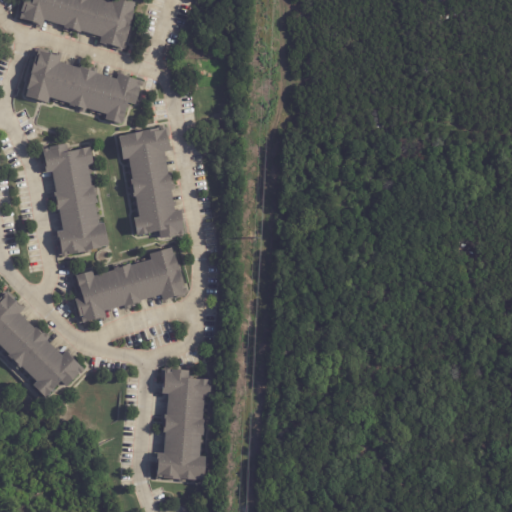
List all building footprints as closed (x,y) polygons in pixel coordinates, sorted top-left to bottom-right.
[(105,0),(112,2),(112,0),(123,0),(136,4),(134,12),(136,12),(127,44),(125,43),(125,45),(127,45),(124,54),(114,50),(113,52),(110,51),(111,47),(104,45),(103,48),(99,46),(100,43),(99,43),(100,38),(97,37),(96,39),(92,37),(92,35),(82,32),(82,33),(74,31),(73,33),(69,32),(69,33),(63,31),(64,26),(53,23),(52,25),(48,24),(48,22),(44,21),(42,29),(37,28),(38,25),(17,19),(18,13),(24,15),(24,14),(22,13),(26,0),(105,0)] [(39,52),(56,57),(57,53),(62,54),(61,57),(62,57),(61,64),(81,70),(81,68),(87,69),(87,70),(93,72),(93,71),(98,72),(98,75),(118,80),(119,75),(139,80),(140,79),(144,80),(142,87),(140,87),(140,89),(142,89),(137,106),(130,105),(124,126),(107,121),(108,116),(103,114),(102,118),(99,117),(99,116),(97,115),(97,116),(92,115),(93,114),(90,113),(90,115),(79,113),(80,110),(70,108),(71,105),(65,104),(64,107),(62,106),(62,105),(60,104),(59,106),(55,104),(55,103),(53,102),(53,100),(51,99),(49,104),(27,98),(29,91),(28,91),(33,75),(32,74),(36,59),(38,52),(39,52)] [(169,136),(170,140),(169,140),(170,148),(172,148),(173,152),(171,152),(171,153),(165,154),(165,158),(167,158),(168,163),(166,163),(169,176),(172,175),(172,180),(172,181),(173,187),(174,186),(175,191),(174,191),(174,192),(172,193),(176,214),(184,213),(185,219),(183,219),(186,237),(184,237),(184,239),(179,240),(179,239),(161,242),(160,236),(154,237),(154,236),(138,239),(135,221),(140,221),(139,215),(135,216),(134,211),(138,210),(138,208),(134,209),(133,204),(137,203),(136,199),(134,200),(134,199),(130,199),(128,189),(132,188),(131,182),(133,182),(132,177),(128,177),(127,172),(131,172),(131,170),(127,171),(126,165),(130,165),(129,161),(124,163),(120,139),(127,138),(127,137),(135,135),(134,132),(145,130),(145,133),(160,130),(159,127),(165,126),(165,129),(167,129),(169,136)] [(68,149),(69,153),(81,151),(81,150),(92,148),(95,165),(90,166),(91,172),(93,171),(94,176),(92,177),(92,178),(93,177),(94,181),(93,182),(94,186),(98,186),(98,191),(97,192),(97,194),(98,194),(99,204),(97,204),(98,208),(99,207),(100,213),(99,213),(99,215),(100,215),(101,216),(99,216),(101,225),(107,224),(111,247),(103,248),(103,250),(68,257),(64,258),(63,258),(60,258),(58,246),(61,246),(61,242),(59,241),(58,237),(55,237),(54,233),(64,231),(63,226),(60,227),(59,222),(63,221),(62,216),(61,216),(61,214),(62,214),(61,211),(59,211),(58,207),(60,207),(60,205),(55,205),(54,202),(59,201),(58,200),(57,200),(57,199),(53,200),(52,195),(56,195),(56,194),(58,193),(57,187),(56,187),(55,185),(56,185),(56,181),(52,182),(51,177),(55,176),(54,172),(48,174),(48,173),(44,173),(43,169),(46,168),(45,163),(47,163),(44,150),(49,149),(50,151),(51,150),(51,148),(68,145),(68,149)] [(173,249),(175,255),(176,255),(179,264),(180,263),(182,270),(186,288),(187,287),(189,293),(187,293),(188,294),(186,294),(187,296),(165,302),(164,296),(158,297),(158,298),(154,300),(153,299),(143,302),(143,304),(127,309),(126,306),(113,310),(114,311),(110,312),(109,311),(106,312),(108,318),(107,319),(107,320),(103,321),(103,320),(85,325),(84,323),(81,324),(80,321),(83,321),(83,319),(85,319),(84,317),(82,318),(77,301),(85,298),(83,291),(81,291),(77,277),(94,272),(96,277),(116,271),(115,269),(120,268),(120,269),(128,267),(127,266),(132,264),(132,266),(153,260),(151,254),(173,248),(173,249)] [(17,304),(20,306),(21,305),(22,305),(22,304),(26,308),(24,310),(25,311),(21,315),(23,317),(24,315),(28,319),(26,321),(35,330),(37,328),(45,336),(46,334),(50,338),(48,339),(50,341),(48,343),(62,356),(67,352),(76,361),(75,362),(84,371),(81,375),(79,372),(77,374),(80,376),(78,378),(79,379),(68,389),(63,384),(47,402),(38,393),(39,392),(32,386),(35,384),(29,378),(27,379),(24,376),(25,375),(23,373),(22,374),(18,370),(18,371),(15,367),(13,365),(14,363),(9,358),(10,357),(6,353),(4,355),(2,353),(3,352),(2,351),(3,349),(2,349),(0,351),(0,301),(7,294),(8,292),(16,300),(15,301),(17,304)] [(168,369),(171,369),(171,372),(173,372),(172,374),(174,374),(174,371),(192,372),(191,381),(202,382),(202,381),(214,382),(213,399),(206,398),(204,418),(208,419),(208,426),(206,426),(205,441),(203,441),(202,458),(209,459),(207,483),(199,482),(199,483),(188,482),(187,483),(173,482),(163,481),(163,482),(158,482),(158,477),(160,477),(161,465),(159,465),(159,460),(155,460),(156,455),(166,456),(167,450),(163,449),(163,445),(167,445),(167,435),(165,435),(165,426),(163,426),(163,423),(162,423),(163,417),(169,417),(170,404),(166,404),(166,399),(170,400),(171,396),(164,396),(164,394),(160,394),(161,389),(163,390),(164,385),(166,385),(166,381),(163,381),(163,371),(166,372),(166,369),(168,369)]
